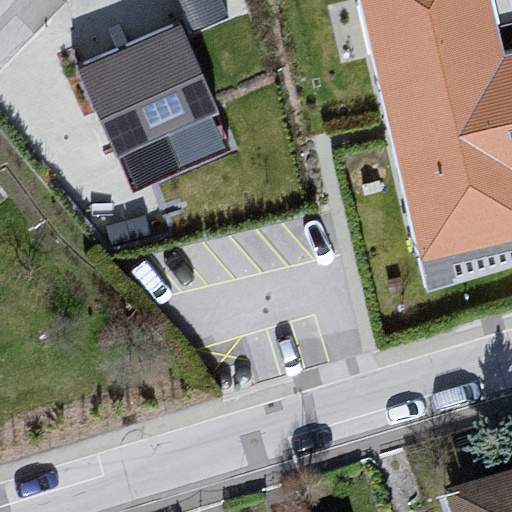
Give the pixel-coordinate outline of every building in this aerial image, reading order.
[(225,0),(181,0),(190,21),(228,7),(225,0)] [(488,0),(358,0),(388,120),(426,273),(511,252),(511,98),(501,47),(488,0)] [(198,115),(163,28),(65,73),(101,153),(198,115)] [(511,44),(501,47),(511,98),(511,44)] [(511,511),(511,479),(431,502),(433,511),(511,511)]
